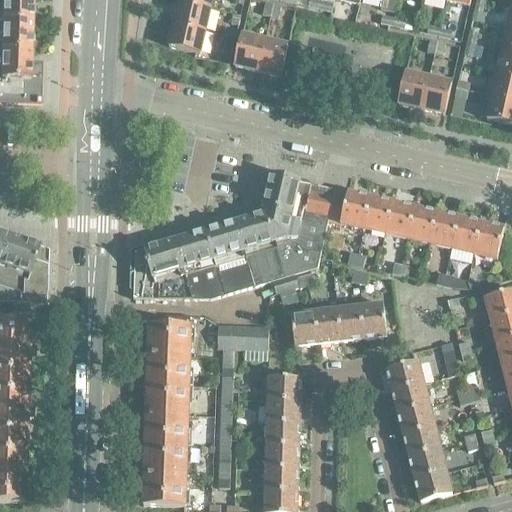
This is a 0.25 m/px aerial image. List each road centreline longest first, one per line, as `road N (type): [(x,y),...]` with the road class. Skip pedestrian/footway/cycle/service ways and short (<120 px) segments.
road 1 (residential): [(511,184),(126,98)]
road 2 (tertiary): [(86,511),(97,159)]
road 3 (residential): [(401,511),(366,371),(326,375),(319,387),(317,511)]
